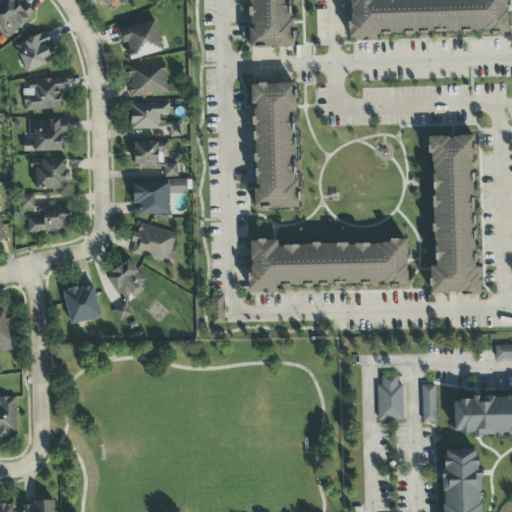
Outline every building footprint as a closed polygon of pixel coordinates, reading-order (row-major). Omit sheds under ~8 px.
[(0,34),(6,41),(34,14),(23,2),(19,7),(12,0),(3,0),(0,3),(0,34)] [(249,0),(248,48),(289,48),(290,0),(249,0)] [(349,0),(350,40),(376,40),(376,34),(507,33),(506,0),(349,0)] [(119,29),(128,61),(164,52),(155,20),(119,29)] [(51,43),(46,32),(14,47),(26,73),(52,60),(45,45),(51,43)] [(129,97),(174,95),(173,85),(166,85),(165,65),(128,66),(129,97)] [(23,90),(24,111),(61,110),(60,92),(64,91),(64,79),(29,80),(30,90),(23,90)] [(254,209),(295,209),(295,111),(295,84),(251,85),(251,117),(254,117),(254,209)] [(130,130),(159,130),(159,116),(169,116),(169,103),(130,104),(130,130)] [(169,123),(170,137),(182,137),(182,123),(169,123)] [(477,294),(472,136),(430,137),(433,224),(434,267),(430,267),(431,295),(477,294)] [(177,177),(177,164),(167,164),(166,142),(133,143),(133,170),(164,169),(164,178),(177,177)] [(35,191),(67,190),(67,160),(31,161),(31,169),(35,169),(35,191)] [(187,180),(170,181),(170,194),(188,194),(187,180)] [(133,217),(170,216),(169,182),(133,182),(133,217)] [(33,196),(21,196),(22,207),(34,207),(33,196)] [(27,233),(69,232),(68,205),(42,206),(42,209),(34,210),(35,218),(27,218),(27,233)] [(176,234),(137,224),(130,254),(174,265),(177,253),(172,252),(176,234)] [(250,293),(275,293),(275,286),(391,285),(391,287),(407,287),(406,244),(277,245),(277,241),(249,241),(250,293)] [(148,285),(127,259),(105,278),(125,301),(112,312),(120,322),(131,313),(124,305),(148,285)] [(101,318),(93,285),(62,292),(70,325),(101,318)] [(224,324),(223,297),(211,297),(212,324),(224,324)] [(0,349),(1,354),(12,351),(4,311),(0,312),(0,349)] [(511,345),(495,346),(495,360),(511,360),(511,345)] [(403,421),(402,385),(397,385),(397,377),(381,377),(382,385),(377,385),(378,421),(403,421)] [(422,423),(436,423),(435,385),(421,385),(422,423)] [(16,432),(15,397),(0,397),(0,405),(0,406),(0,439),(10,439),(10,432),(16,432)] [(511,397),(453,398),(454,433),(474,433),(474,436),(511,435),(511,397)] [(480,511),(480,451),(444,451),(444,471),(442,471),(442,511),(480,511)] [(53,511),(54,502),(23,503),(23,511),(53,511)]
